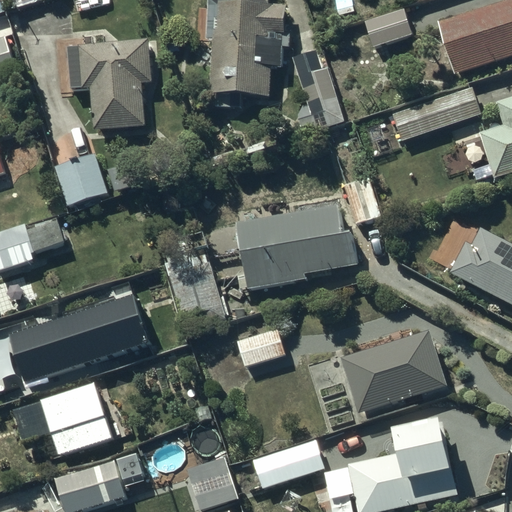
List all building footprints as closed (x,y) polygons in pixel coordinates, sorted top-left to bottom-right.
[(209,97),(215,97),(215,109),(240,111),(241,99),(270,101),(272,70),(280,71),(284,8),(265,7),(265,3),(218,0),(207,0),(205,42),(212,42),(209,97)] [(511,3),(438,26),(454,78),(511,60),(511,3)] [(413,38),(404,12),(350,29),(358,55),(413,38)] [(7,40),(0,41),(0,79),(18,74),(7,40)] [(148,45),(79,48),(81,91),(89,91),(91,133),(145,130),(142,83),(150,83),(148,45)] [(318,53),(292,61),(307,107),(295,111),(302,137),(344,124),(328,71),(324,72),(318,53)] [(392,118),(401,145),(482,117),(473,91),(392,118)] [(480,135),(494,180),(511,174),(511,100),(496,105),(503,129),(480,135)] [(95,156),(54,170),(67,209),(109,195),(95,156)] [(369,179),(343,187),(356,228),(382,220),(369,179)] [(246,293),(248,292),(306,283),(305,277),(356,269),(351,236),(342,238),(337,210),(235,226),(243,276),(237,277),(239,293),(246,292),(246,293)] [(0,274),(35,263),(32,256),(65,246),(57,221),(25,232),(24,227),(0,234),(0,274)] [(464,245),(448,275),(511,308),(511,249),(480,233),(472,249),(464,245)] [(208,263),(168,274),(185,333),(225,322),(208,263)] [(132,300),(7,340),(6,340),(23,394),(48,386),(46,380),(148,347),(132,300)] [(278,332),(237,345),(245,371),(286,358),(278,332)] [(339,362),(357,418),(448,389),(430,333),(339,362)] [(41,404),(41,406),(12,415),(22,449),(51,440),(58,461),(113,444),(96,387),(41,404)] [(346,468),(355,511),(398,511),(458,499),(442,424),(389,436),(394,458),(346,468)] [(321,448),(317,449),(315,443),(253,463),(262,491),(324,472),(323,466),(326,465),(321,448)] [(137,456),(53,482),(62,511),(87,511),(128,499),(123,483),(144,477),(137,456)]
